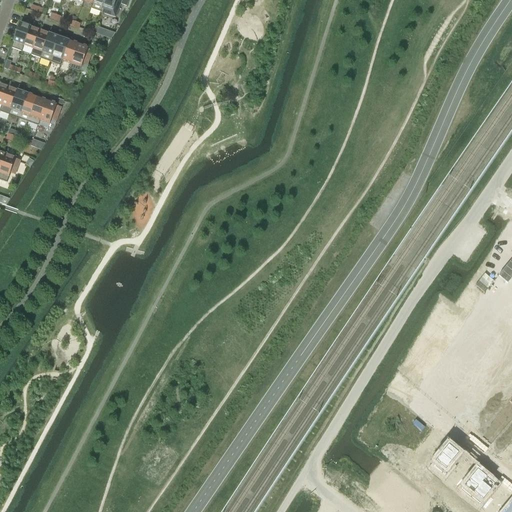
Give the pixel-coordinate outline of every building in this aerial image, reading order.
[(83,0),(92,3),(90,9),(91,9),(93,0),(83,0)] [(93,0),(91,9),(100,12),(104,0),(93,0)] [(104,0),(100,12),(101,12),(103,7),(112,10),(114,7),(119,8),(120,4),(126,7),(128,0),(104,0)] [(20,24),(11,48),(21,52),(30,27),(20,24)] [(30,27),(21,52),(22,52),(24,46),(33,50),(40,31),(30,27)] [(96,34),(104,37),(106,31),(98,28),(96,34)] [(33,50),(31,55),(40,59),(49,34),(40,31),(33,50)] [(49,34),(40,59),(50,62),(59,38),(49,34)] [(59,38),(50,62),(59,66),(68,41),(59,38)] [(68,41),(59,66),(60,66),(62,60),(71,63),(69,69),(78,44),(68,41)] [(78,44),(69,69),(79,73),(83,63),(87,65),(92,51),(88,49),(88,48),(78,44)] [(0,84),(0,105),(1,106),(8,87),(0,84)] [(1,106),(0,109),(0,112),(8,115),(9,115),(18,91),(8,87),(1,106)] [(18,91),(9,115),(18,119),(27,94),(18,91)] [(27,94),(18,119),(28,122),(37,98),(27,94)] [(37,98),(28,122),(38,126),(46,101),(37,98)] [(46,101),(38,126),(40,120),(50,124),(51,120),(56,122),(61,108),(56,106),(57,105),(46,101)] [(5,155),(0,169),(0,180),(7,183),(10,173),(15,175),(20,161),(15,159),(16,158),(5,155)] [(511,380),(474,426),(491,440),(511,414),(511,380)] [(437,463),(434,467),(444,476),(451,467),(449,466),(459,454),(449,445),(435,462),(437,463)] [(464,475),(456,485),(470,497),(487,477),(478,470),(469,480),(464,475)] [(487,477),(470,497),(485,509),(493,500),(487,495),(496,485),(487,477)] [(501,506),(495,511),(511,511),(511,503),(506,511),(501,506)]
